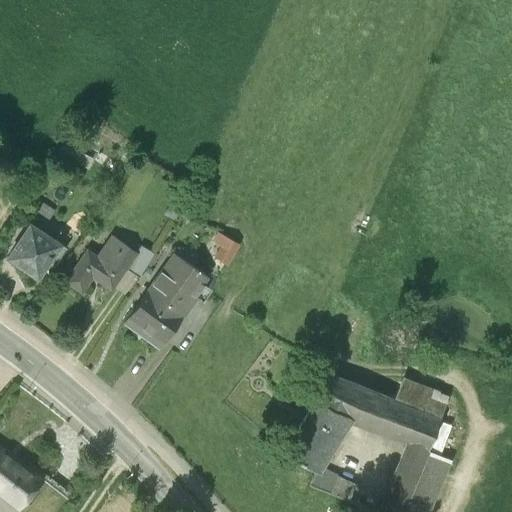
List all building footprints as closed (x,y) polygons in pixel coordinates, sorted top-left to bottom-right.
[(31,187),(22,181),(10,199),(20,205),(31,187)] [(65,247),(30,223),(7,257),(37,277),(44,266),(50,270),(65,247)] [(210,251),(232,263),(245,241),(223,229),(210,251)] [(135,251),(111,235),(97,257),(87,250),(66,281),(81,291),(94,272),(99,276),(98,279),(111,288),(125,267),(135,252),(135,251)] [(135,252),(125,267),(139,276),(153,253),(140,244),(135,251),(135,252)] [(206,276),(174,253),(160,272),(193,294),(206,276)] [(160,272),(124,322),(137,331),(141,326),(162,342),(182,314),(183,314),(182,313),(195,296),(193,294),(160,272)] [(203,302),(195,296),(182,313),(183,314),(182,314),(192,321),(203,302)] [(372,392),(330,375),(314,400),(349,420),(361,424),(372,392)] [(445,399),(401,381),(393,400),(437,418),(445,399)] [(407,441),(377,511),(401,511),(425,453),(439,419),(437,418),(393,400),(372,392),(361,424),(407,441)] [(349,420),(314,400),(283,451),(315,470),(318,471),(349,420)] [(27,467),(0,446),(0,507),(5,511),(15,511),(42,479),(27,467)] [(425,453),(401,511),(428,511),(449,462),(425,453)] [(15,511),(56,511),(70,495),(30,463),(27,467),(42,479),(15,511)] [(318,471),(315,470),(309,486),(331,494),(337,479),(318,471)]
